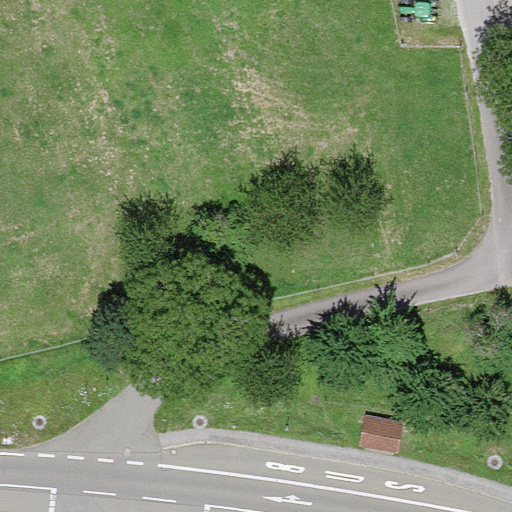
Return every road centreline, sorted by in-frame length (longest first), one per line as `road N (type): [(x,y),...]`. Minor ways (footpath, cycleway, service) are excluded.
road 1 (unclassified): [(113,509),(135,406),(206,351),(255,329),(511,277)]
road 2 (track): [(511,253),(474,0)]
